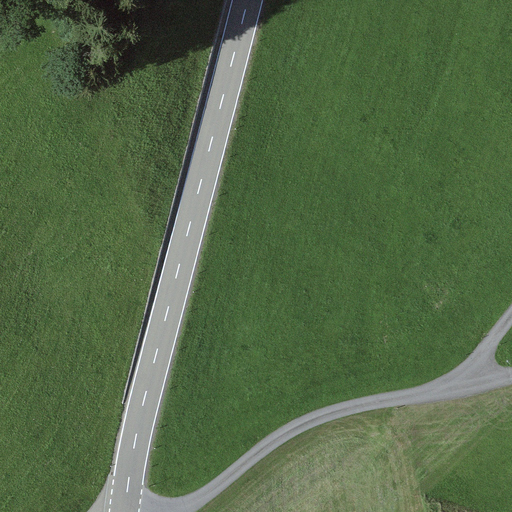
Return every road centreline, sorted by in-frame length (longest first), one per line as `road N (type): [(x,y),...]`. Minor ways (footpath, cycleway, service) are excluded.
road 1 (tertiary): [(125,511),(146,393),(248,0)]
road 2 (track): [(511,377),(371,401),(293,429),(180,511)]
